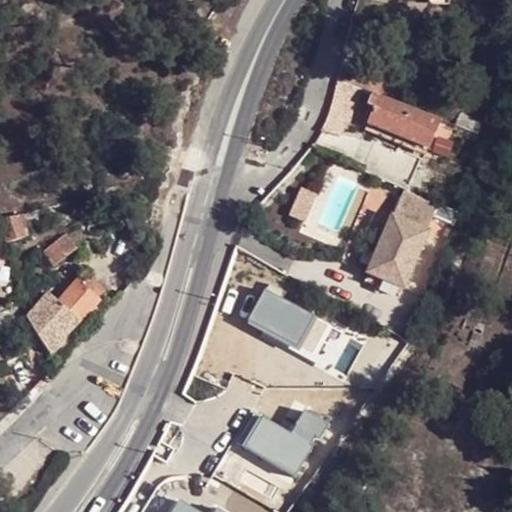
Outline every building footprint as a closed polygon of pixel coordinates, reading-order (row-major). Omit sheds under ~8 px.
[(361,86),(380,94),(384,85),(351,69),(347,78),(361,86)] [(347,78),(339,76),(334,98),(328,116),(342,122),(346,123),(361,86),(347,78)] [(415,145),(428,116),(380,94),(367,123),(415,145)] [(338,131),(342,122),(328,116),(326,120),(323,125),(338,131)] [(426,148),(438,120),(428,116),(415,145),(426,148)] [(314,141),(310,145),(331,154),(334,147),(314,141)] [(385,168),(391,170),(389,175),(407,184),(415,168),(391,157),(385,168)] [(369,161),(365,170),(386,181),(389,175),(391,170),(385,168),(369,161)] [(439,207),(407,191),(394,218),(428,234),(439,207)] [(3,221),(10,241),(25,236),(21,215),(3,221)] [(428,234),(394,218),(375,264),(386,268),(383,275),(405,286),(428,234)] [(40,242),(50,255),(69,235),(58,222),(40,242)] [(383,275),(386,268),(375,264),(372,271),(383,275)] [(0,302),(9,301),(0,278),(0,302)] [(30,314),(31,323),(53,352),(56,349),(97,301),(78,281),(58,302),(47,294),(30,314)]
